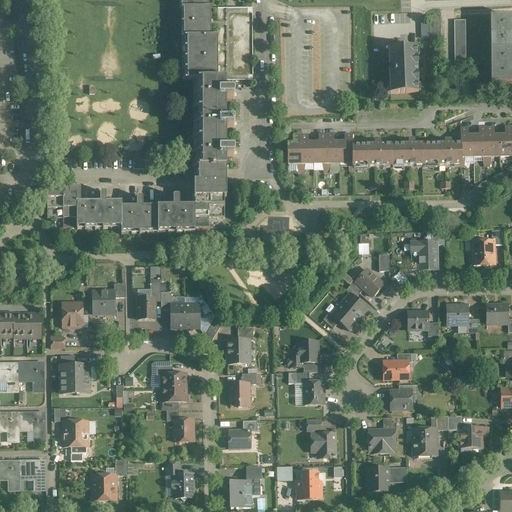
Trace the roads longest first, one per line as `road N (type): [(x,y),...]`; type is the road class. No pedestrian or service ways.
road 1 (residential): [(261,0),(270,91),(263,170),(29,172)]
road 2 (residential): [(211,511),(206,358),(168,344),(110,352)]
road 3 (residential): [(511,287),(432,289),(405,299),(350,362),(347,403)]
road 4 (residential): [(23,0),(29,172)]
